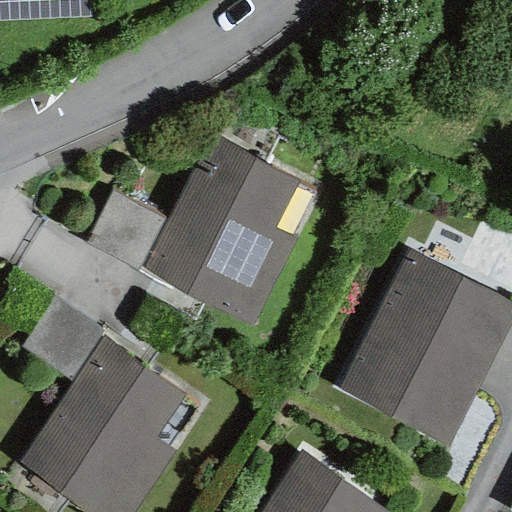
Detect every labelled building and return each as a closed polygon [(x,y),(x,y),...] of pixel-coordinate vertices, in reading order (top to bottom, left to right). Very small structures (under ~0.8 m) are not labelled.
[(298,176),(209,130),(164,217),(138,270),(246,324),(315,192),(295,182),(298,176)] [(164,217),(109,190),(83,242),(138,270),(164,217)] [(511,315),(511,301),(406,248),(336,386),(447,443),(511,315)] [(101,327),(51,295),(18,345),(67,378),(101,327)] [(185,389),(103,334),(18,460),(94,511),(129,511),(200,408),(180,395),(185,389)] [(390,511),(296,450),(254,511),(390,511)]
